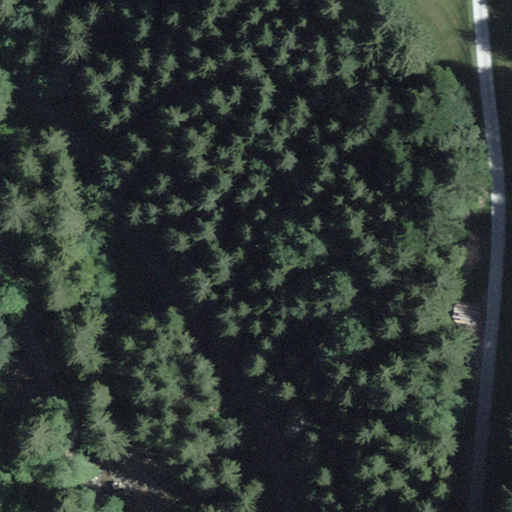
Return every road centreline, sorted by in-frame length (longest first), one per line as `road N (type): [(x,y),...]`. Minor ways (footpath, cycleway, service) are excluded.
road 1 (unclassified): [(0,77),(105,200),(261,419),(288,511)]
road 2 (unclassified): [(469,511),(491,234),(473,0)]
